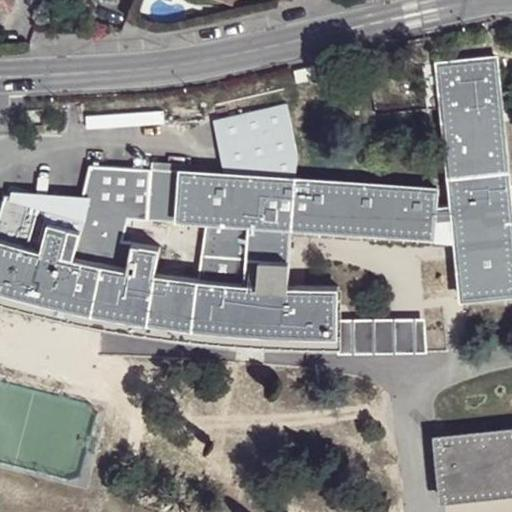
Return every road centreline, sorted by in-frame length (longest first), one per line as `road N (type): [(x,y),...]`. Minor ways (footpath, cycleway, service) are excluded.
road 1 (residential): [(458,0),(212,61),(0,76)]
road 2 (track): [(152,511),(24,475),(0,456)]
